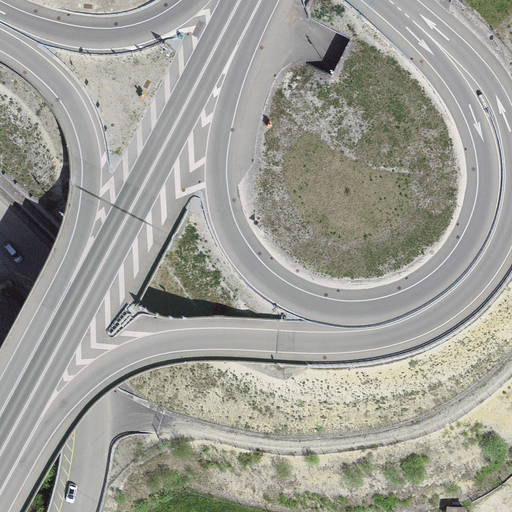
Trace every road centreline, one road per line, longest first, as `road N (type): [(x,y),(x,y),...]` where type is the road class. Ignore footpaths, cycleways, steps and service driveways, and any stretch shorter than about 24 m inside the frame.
road 1 (trunk): [(437,41),(487,167),(475,232),(434,285),(398,306),(327,311),(264,284),(241,259),(216,193),(223,115),(268,0)]
road 2 (trunk): [(0,507),(53,415),(118,356),(160,342),(366,340),(414,329),(481,281),(511,214)]
road 3 (trunk): [(0,451),(239,0)]
road 4 (trunk): [(0,39),(66,95),(91,157),(89,192),(63,277),(0,392)]
road 5 (unclassified): [(0,221),(28,245),(76,312),(93,379),(73,511)]
road 6 (trunk): [(190,0),(141,32),(111,39),(76,36),(0,8)]
road 7 (trunk): [(511,138),(484,78),(437,41)]
